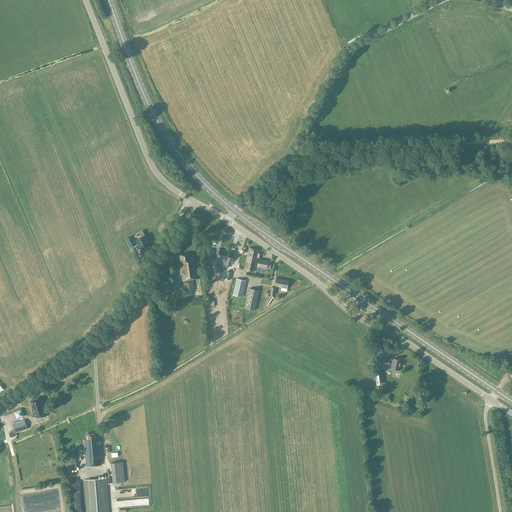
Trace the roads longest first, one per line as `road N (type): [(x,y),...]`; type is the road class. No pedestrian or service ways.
road 1 (unclassified): [(490,400),(344,308),(227,220)]
road 2 (primary): [(496,390),(234,211)]
road 3 (unclassified): [(234,211),(289,160),(345,57),(444,0)]
road 4 (unclassified): [(182,209),(106,326),(0,408)]
road 5 (primary): [(234,211),(188,167),(149,108),(108,0)]
road 6 (unclassified): [(188,199),(148,160),(85,0)]
